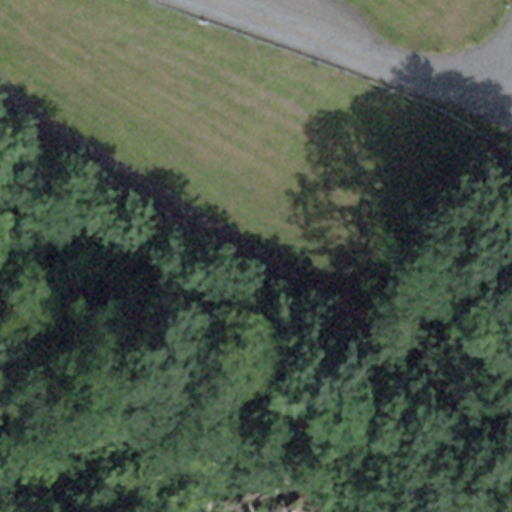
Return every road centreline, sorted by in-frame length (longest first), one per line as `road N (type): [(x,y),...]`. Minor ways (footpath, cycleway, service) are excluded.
road 1 (track): [(0,70),(91,161),(511,431)]
road 2 (unclassified): [(511,66),(460,76),(211,0)]
